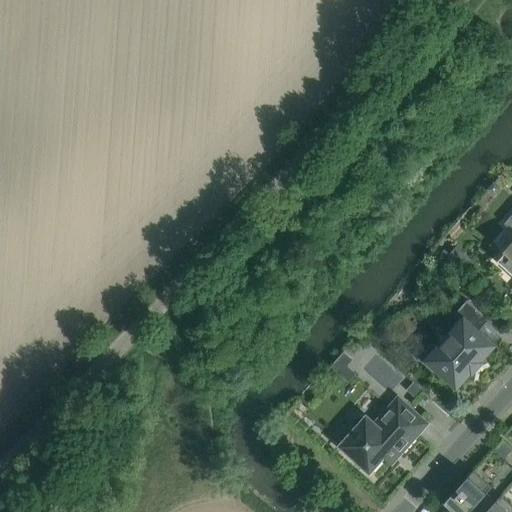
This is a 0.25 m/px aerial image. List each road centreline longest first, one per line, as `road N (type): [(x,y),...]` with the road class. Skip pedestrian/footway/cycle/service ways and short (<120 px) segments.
road 1 (unclassified): [(0,473),(454,0)]
road 2 (residential): [(403,511),(511,389)]
